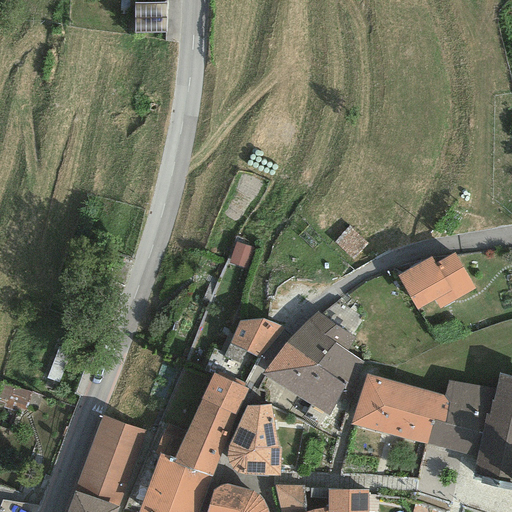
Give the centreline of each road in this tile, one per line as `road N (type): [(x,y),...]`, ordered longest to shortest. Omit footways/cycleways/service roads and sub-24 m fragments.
road 1 (tertiary): [(54,511),(175,188),(196,0)]
road 2 (residential): [(318,298),(402,253),(511,238)]
